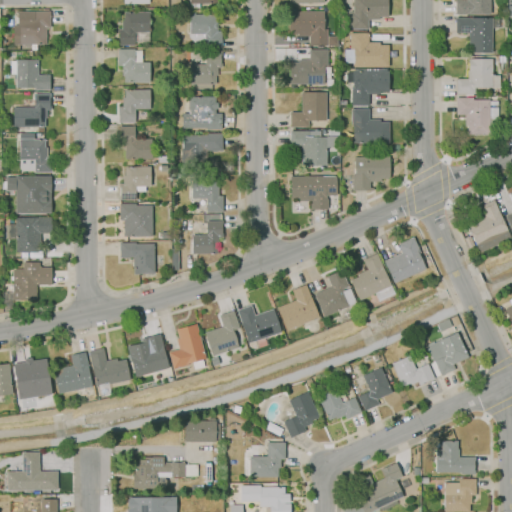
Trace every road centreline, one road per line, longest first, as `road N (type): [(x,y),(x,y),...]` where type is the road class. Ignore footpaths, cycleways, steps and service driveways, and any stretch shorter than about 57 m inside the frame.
road 1 (tertiary): [(511,154),(258,267),(132,306),(0,334)]
road 2 (residential): [(420,0),(424,195),(508,387),(509,511)]
road 3 (residential): [(83,0),(87,315)]
road 4 (residential): [(255,0),(258,267)]
road 5 (tertiary): [(511,385),(323,466)]
